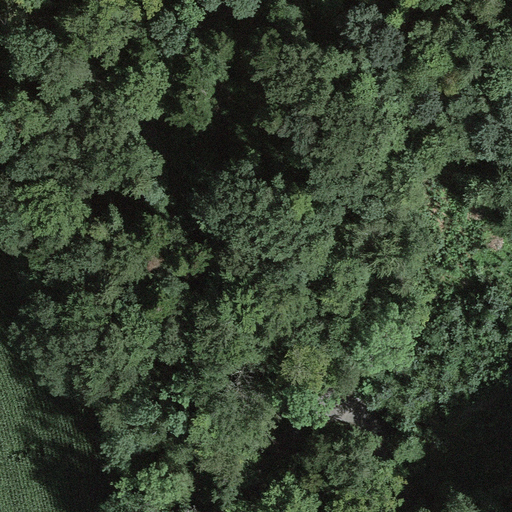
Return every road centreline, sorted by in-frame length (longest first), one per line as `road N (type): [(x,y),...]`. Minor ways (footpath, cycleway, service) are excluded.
road 1 (track): [(30,0),(91,64),(334,367),(236,511)]
road 2 (track): [(129,112),(258,0)]
road 3 (track): [(419,511),(334,367)]
